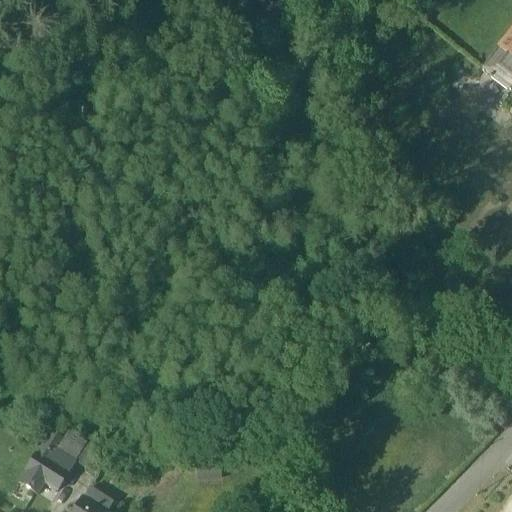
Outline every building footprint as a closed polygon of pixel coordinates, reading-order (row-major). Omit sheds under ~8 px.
[(511,32),(498,51),(511,61),(511,32)] [(482,71),(508,91),(511,85),(511,83),(511,84),(511,83),(511,61),(498,51),(484,68),(482,71)] [(36,455),(49,463),(57,450),(62,442),(50,433),(36,455)] [(62,442),(57,450),(74,462),(85,444),(68,433),(62,442)] [(75,463),(85,469),(102,442),(90,436),(85,444),(74,462),(75,463)] [(114,447),(102,442),(85,469),(96,475),(114,447)] [(49,463),(67,475),(75,463),(74,462),(57,450),(49,463)] [(18,483),(37,495),(44,485),(56,493),(67,475),(49,463),(36,455),(18,483)] [(221,467),(195,469),(196,485),(222,483),(221,467)] [(88,488),(81,498),(102,511),(105,511),(112,503),(88,488)] [(102,511),(81,498),(72,511),(102,511)]
